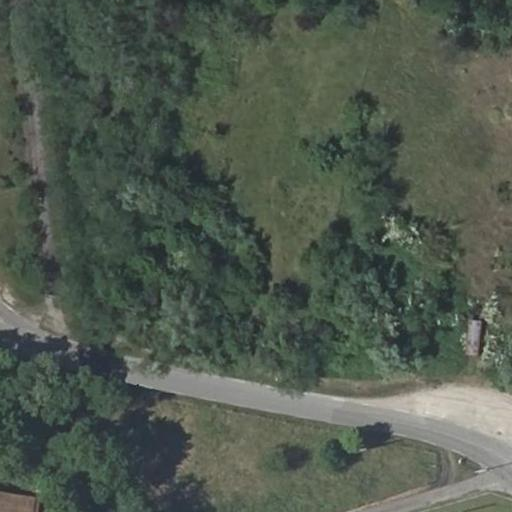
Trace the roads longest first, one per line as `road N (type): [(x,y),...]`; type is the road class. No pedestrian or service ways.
road 1 (residential): [(511,462),(414,423),(14,337)]
road 2 (residential): [(384,511),(511,474)]
